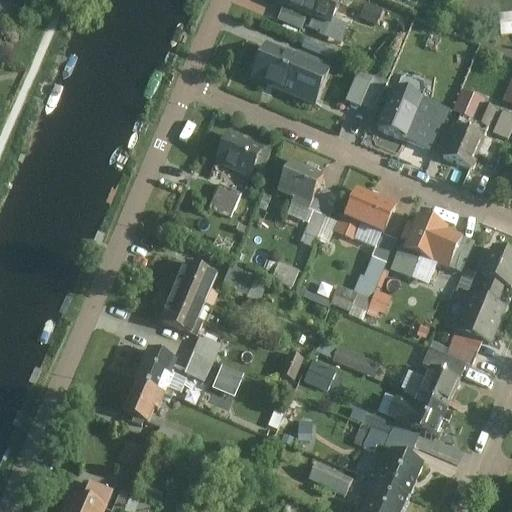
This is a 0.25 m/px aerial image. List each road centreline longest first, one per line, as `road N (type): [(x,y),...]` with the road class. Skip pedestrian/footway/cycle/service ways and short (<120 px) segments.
road 1 (residential): [(5,511),(187,84)]
road 2 (residential): [(187,84),(511,221)]
road 3 (residential): [(511,393),(460,511)]
